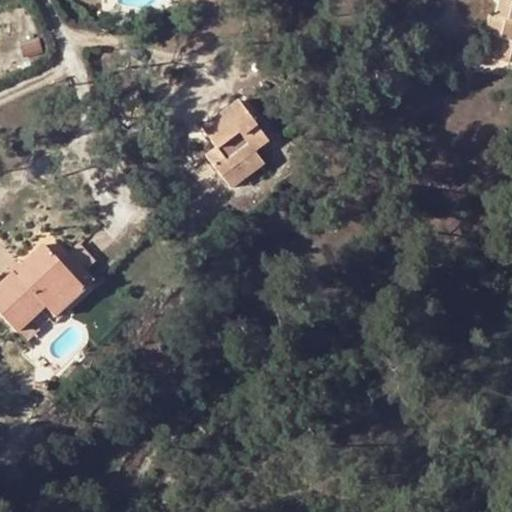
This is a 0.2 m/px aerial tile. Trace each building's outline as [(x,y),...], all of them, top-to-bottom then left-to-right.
[(511,0),(498,0),(495,20),(490,19),(486,36),(511,42),(511,0)] [(220,173),(252,149),(267,138),(237,99),(200,127),(215,147),(205,155),(220,173)] [(252,149),(220,173),(230,184),(261,161),(252,149)] [(93,279),(52,233),(41,243),(76,282),(57,302),(63,308),(93,279)] [(0,316),(13,329),(41,305),(54,317),(63,308),(57,302),(76,282),(41,243),(21,262),(25,266),(14,275),(10,272),(0,281),(0,316)] [(18,258),(7,268),(10,272),(14,275),(25,266),(21,262),(18,258)]
